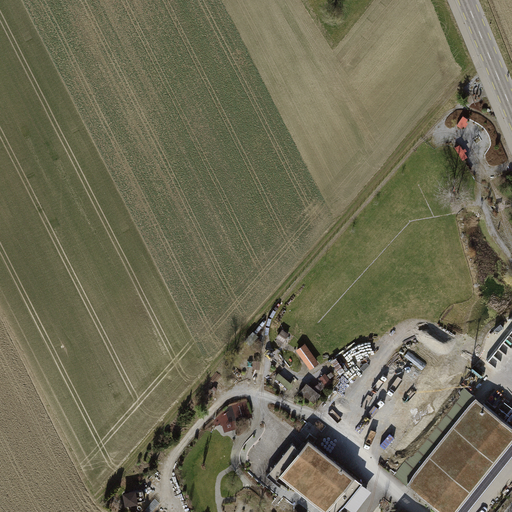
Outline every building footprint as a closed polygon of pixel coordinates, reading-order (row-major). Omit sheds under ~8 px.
[(469,119),(464,116),(458,125),(463,129),(469,119)] [(461,145),(456,148),(463,161),(468,158),(461,145)] [(319,362),(305,343),(295,350),(310,369),(319,362)] [(278,372),(274,377),(289,389),(293,385),(278,372)] [(325,373),(320,377),(322,380),(326,385),(331,381),(325,373)] [(322,380),(312,387),(317,392),(326,385),(322,380)] [(312,387),(306,383),(300,390),(313,401),(320,394),(317,392),(312,387)] [(511,426),(474,396),(405,483),(441,511),(452,511),(511,436),(511,426)] [(236,419),(252,414),(249,403),(219,412),(225,431),(238,427),(236,419)] [(279,471),(330,511),(333,511),(362,478),(308,435),(279,471)] [(135,489),(121,491),(124,505),(137,502),(135,489)]
